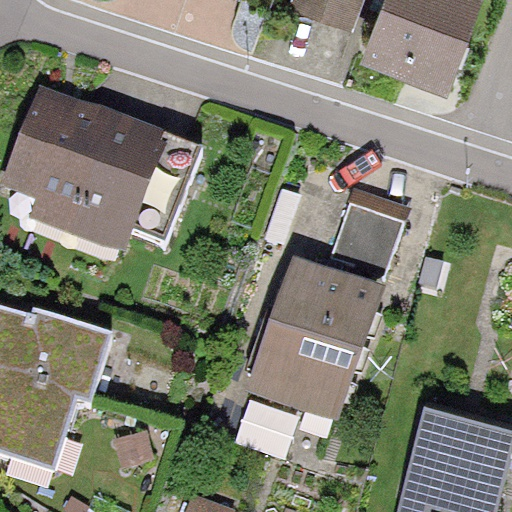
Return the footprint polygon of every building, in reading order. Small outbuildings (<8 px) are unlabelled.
[(360,0),(297,0),(295,7),(352,26),(360,0)] [(481,0),(390,0),(372,60),(455,85),(481,0)] [(203,157),(50,97),(12,194),(165,254),(203,157)] [(405,234),(352,216),(335,268),(388,285),(405,234)] [(388,307),(298,277),(255,405),(345,435),(388,307)] [(0,461),(57,480),(79,412),(94,417),(117,347),(37,321),(32,329),(0,317),(0,461)] [(501,511),(511,478),(511,456),(434,432),(409,511),(501,511)]
